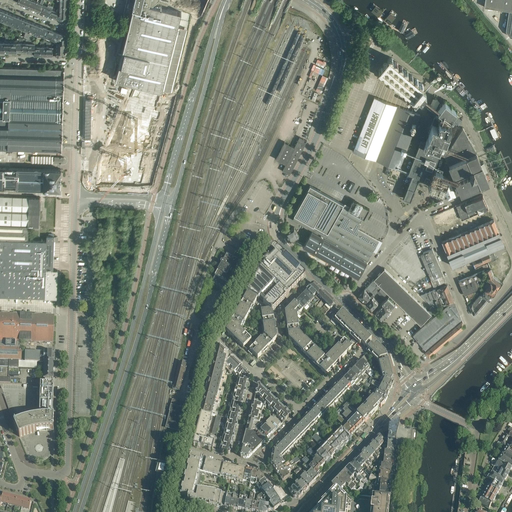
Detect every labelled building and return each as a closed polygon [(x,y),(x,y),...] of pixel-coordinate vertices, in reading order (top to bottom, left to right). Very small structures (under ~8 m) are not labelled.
[(30,0),(28,7),(33,9),(39,11),(42,4),(43,0),(30,0)] [(102,166),(101,185),(138,186),(151,185),(156,168),(158,159),(166,129),(169,117),(174,100),(157,99),(159,89),(162,89),(181,12),(143,3),(143,0),(126,0),(123,14),(131,16),(119,64),(121,64),(118,77),(136,81),(135,83),(130,98),(123,115),(118,127),(110,146),(102,166)] [(511,0),(484,0),(484,7),(509,11),(505,31),(510,36),(511,36),(511,0)] [(42,4),(39,11),(44,13),(48,4),(45,3),(44,5),(42,4)] [(372,5),(368,9),(377,17),(381,13),(372,5)] [(0,9),(0,19),(5,21),(9,13),(1,10),(0,9)] [(51,11),(49,15),(55,18),(62,20),(66,18),(58,14),(57,14),(57,13),(51,11)] [(391,11),(383,20),(388,24),(396,15),(391,11)] [(9,13),(5,21),(13,24),(12,25),(10,29),(13,30),(15,26),(14,26),(15,25),(22,28),(26,20),(12,14),(9,13)] [(22,28),(22,30),(26,31),(24,36),(24,38),(28,39),(29,36),(29,35),(32,36),(33,32),(39,35),(43,27),(26,20),(22,28)] [(401,20),(397,32),(402,34),(407,22),(401,20)] [(43,27),(39,35),(45,37),(48,29),(43,27)] [(414,28),(403,34),(406,40),(417,33),(414,28)] [(48,29),(45,37),(51,39),(54,31),(48,29)] [(54,31),(51,39),(56,41),(57,39),(60,34),(54,31)] [(0,41),(0,51),(17,52),(17,43),(17,42),(9,42),(9,41),(9,37),(11,37),(11,33),(5,32),(5,37),(6,37),(6,41),(6,42),(0,41)] [(60,34),(57,39),(61,41),(61,43),(65,43),(65,38),(63,35),(60,34)] [(54,48),(54,50),(56,50),(62,50),(65,52),(65,43),(61,43),(57,43),(57,48),(54,48)] [(317,53),(323,55),(326,48),(320,46),(317,53)] [(0,148),(2,149),(7,149),(61,151),(62,151),(64,69),(27,68),(24,68),(22,67),(19,67),(17,67),(14,67),(12,67),(5,67),(0,66),(0,148)] [(311,69),(310,74),(312,75),(313,71),(322,75),(324,69),(315,66),(314,70),(311,69)] [(322,75),(315,90),(321,93),(328,77),(322,75)] [(423,92),(418,98),(421,100),(426,94),(423,92)] [(374,97),(353,152),(399,170),(420,114),(374,97)] [(438,110),(436,115),(446,118),(447,117),(450,119),(457,110),(445,101),(442,104),(440,103),(439,105),(440,106),(438,110)] [(412,174),(403,198),(410,200),(411,199),(412,199),(413,197),(411,196),(419,177),(420,177),(420,181),(423,180),(423,178),(429,181),(430,176),(431,177),(428,186),(430,187),(442,192),(446,184),(445,183),(446,183),(448,177),(441,174),(442,170),(438,168),(435,167),(434,167),(439,153),(443,154),(445,155),(449,148),(448,147),(443,145),(444,142),(445,142),(444,142),(445,139),(446,140),(449,130),(448,130),(451,124),(434,117),(427,135),(425,139),(426,140),(425,141),(421,140),(408,173),(412,174)] [(446,194),(435,199),(437,203),(478,186),(488,181),(484,170),(480,162),(476,152),(462,128),(457,136),(455,135),(449,143),(450,144),(451,145),(449,148),(445,155),(453,177),(469,170),(471,174),(456,181),(455,179),(446,183),(445,183),(446,184),(447,186),(444,189),(446,194)] [(284,142),(275,159),(277,160),(280,161),(282,162),(284,163),(285,164),(284,167),(282,171),(286,173),(289,174),(289,175),(307,141),(306,141),(299,137),(294,147),(284,142)] [(0,187),(60,190),(61,170),(0,167),(0,187)] [(296,215),(293,220),(312,231),(308,237),(307,236),(305,239),(307,240),(303,246),(303,247),(307,249),(316,254),(317,251),(322,254),(321,257),(354,275),(358,277),(367,262),(373,251),(378,242),(379,240),(358,229),(361,223),(359,222),(362,217),(364,219),(369,209),(362,205),(362,204),(357,201),(356,202),(353,200),(348,209),(347,209),(347,208),(344,206),(343,207),(343,206),(342,206),(344,204),(310,185),(294,214),(296,215)] [(483,195),(456,206),(462,220),(469,217),(488,209),(489,208),(483,195)] [(0,196),(0,268),(53,270),(54,242),(55,242),(56,237),(54,237),(47,237),(46,241),(28,240),(28,226),(39,226),(40,198),(33,198),(28,197),(9,197),(4,197),(0,196)] [(461,234),(442,242),(452,266),(471,258),(492,249),(504,245),(494,220),(478,226),(470,230),(461,234)] [(294,227),(288,230),(285,231),(290,240),(298,236),(294,227)] [(305,277),(305,275),(278,249),(277,249),(276,247),(273,247),(271,249),(271,252),(274,255),(270,259),(287,276),(297,285),(305,277)] [(434,286),(445,281),(432,249),(423,253),(423,254),(420,255),(434,286)] [(221,265),(212,282),(228,291),(243,264),(227,255),(223,262),(222,262),(221,262),(220,263),(220,264),(221,264),(221,265)] [(264,263),(265,264),(261,269),(247,293),(257,299),(259,300),(259,299),(261,297),(274,283),(277,286),(287,276),(270,259),(268,258),(264,263)] [(0,268),(0,296),(57,299),(58,270),(53,270),(0,268)] [(431,314),(384,268),(373,280),(381,287),(389,295),(396,302),(420,325),(431,314)] [(488,280),(497,288),(498,288),(502,283),(493,276),(490,268),(484,271),(488,280)] [(469,277),(458,281),(464,295),(467,294),(473,291),(476,290),(479,287),(479,286),(481,284),(482,283),(479,278),(478,274),(476,274),(469,277)] [(270,310),(272,312),(297,285),(287,276),(277,286),(276,287),(277,288),(265,301),(261,297),(259,299),(264,305),(270,310)] [(372,296),(373,295),(377,292),(381,287),(373,280),(365,289),(369,293),(372,296)] [(492,295),(498,288),(497,288),(488,280),(484,285),(482,285),(483,289),(484,289),(492,295)] [(454,301),(447,284),(445,281),(434,286),(435,289),(442,306),(451,302),(454,301)] [(318,297),(323,292),(314,284),(312,284),(309,288),(317,296),(318,297)] [(479,287),(476,290),(480,294),(488,300),(489,300),(490,298),(492,295),(484,289),(483,289),(482,285),(481,286),(482,288),(484,289),(483,290),(479,286),(479,287)] [(377,292),(384,299),(389,295),(381,287),(377,292)] [(314,299),(315,298),(317,296),(309,288),(306,291),(314,299)] [(421,295),(432,306),(435,309),(437,307),(442,306),(435,289),(421,295)] [(364,290),(358,296),(366,303),(372,296),(369,293),(369,294),(364,290)] [(306,291),(302,295),(313,306),(314,305),(315,306),(319,302),(315,298),(314,299),(306,291)] [(319,302),(315,306),(324,315),(330,309),(334,305),(334,304),(334,303),(331,300),(323,292),(318,297),(317,296),(315,298),(319,302)] [(257,299),(247,293),(240,306),(250,312),(255,304),(257,299)] [(302,295),(295,303),(306,313),(313,306),(302,295)] [(382,305),(375,312),(381,318),(396,302),(389,295),(384,299),(380,304),(382,305)] [(372,296),(366,303),(371,309),(378,302),(372,296)] [(257,299),(255,304),(258,306),(259,304),(264,310),(264,311),(270,310),(264,305),(259,299),(259,300),(257,299)] [(451,302),(447,305),(460,321),(462,320),(459,314),(454,301),(451,302)] [(293,304),(285,313),(290,318),(297,317),(299,315),(301,317),(303,314),(307,318),(305,320),(309,324),(312,320),(306,313),(295,303),(293,304)] [(460,321),(447,305),(416,332),(413,335),(423,347),(426,350),(460,321)] [(250,312),(240,306),(233,319),(243,324),(250,312)] [(261,312),(263,326),(274,325),(273,313),(272,312),(270,310),(264,311),(261,312)] [(344,329),(352,321),(343,312),(340,314),(338,312),(332,318),(334,321),(335,320),(344,329)] [(0,360),(19,361),(21,362),(22,352),(22,348),(21,348),(21,342),(53,343),(54,316),(8,314),(1,314),(0,313),(0,360)] [(299,333),(297,317),(290,318),(285,313),(289,339),(293,334),(299,333)] [(243,324),(233,319),(226,331),(240,329),(243,324)] [(426,350),(425,351),(429,356),(438,349),(447,341),(456,333),(464,326),(462,320),(460,321),(426,350)] [(344,329),(354,338),(362,330),(352,321),(344,329)] [(277,339),(274,325),(263,326),(264,335),(277,339)] [(253,344),(250,341),(251,340),(240,329),(226,331),(243,348),(244,348),(247,351),(253,344)] [(369,342),(371,340),(362,330),(354,338),(360,344),(361,343),(365,346),(369,342)] [(289,339),(292,342),(298,347),(305,339),(299,333),(293,334),(289,339)] [(264,335),(257,342),(266,350),(277,339),(264,335)] [(331,345),(337,338),(338,337),(337,335),(329,343),(331,345)] [(326,375),(352,348),(342,338),(338,342),(340,344),(326,359),(326,375)] [(305,339),(298,347),(299,349),(302,352),(326,375),(326,359),(307,340),(305,339)] [(248,352),(251,355),(253,354),(258,359),(266,350),(257,342),(248,352)] [(369,342),(365,346),(367,349),(366,350),(368,352),(378,362),(386,353),(376,344),(373,347),(371,345),(369,342)] [(220,347),(218,347),(216,355),(225,357),(225,354),(224,354),(224,353),(226,352),(220,347)] [(25,352),(25,362),(43,362),(44,362),(45,352),(25,352)] [(45,352),(44,362),(54,363),(55,363),(55,358),(55,353),(45,352)] [(389,368),(386,353),(378,362),(380,370),(389,368)] [(226,357),(225,357),(216,355),(215,360),(225,363),(226,357)] [(372,363),(364,356),(362,358),(369,366),(372,363)] [(237,363),(233,359),(229,363),(227,365),(229,368),(228,369),(230,370),(237,363)] [(361,359),(357,363),(365,371),(365,372),(368,375),(369,373),(372,370),(361,359)] [(19,361),(0,360),(0,382),(10,383),(11,378),(9,377),(9,368),(19,369),(19,368),(19,361)] [(176,377),(173,389),(177,390),(178,391),(180,391),(182,383),(186,367),(187,364),(185,363),(184,363),(179,362),(176,377)] [(232,371),(235,373),(241,367),(237,363),(230,370),(231,372),(232,371)] [(357,363),(353,367),(362,376),(365,372),(357,363)] [(224,368),(213,365),(212,371),(222,374),(224,368)] [(240,376),(245,371),(241,367),(235,373),(234,374),(236,376),(238,375),(239,376),(240,376)] [(353,367),(349,371),(359,381),(361,379),(363,381),(364,381),(366,383),(367,381),(365,379),(362,376),(353,367)] [(382,378),(381,378),(394,384),(389,368),(380,370),(382,378)] [(223,374),(222,374),(212,371),(210,377),(224,380),(224,379),(222,378),(223,374)] [(346,375),(354,383),(356,385),(360,381),(359,381),(349,371),(346,375)] [(346,375),(342,379),(351,387),(352,388),(356,392),(360,389),(357,386),(355,388),(352,385),(354,383),(346,375)] [(381,382),(379,385),(391,390),(394,384),(381,378),(373,375),(372,376),(371,377),(381,382)] [(224,380),(210,377),(209,383),(220,386),(221,381),(224,382),(224,380)] [(230,381),(230,382),(247,386),(249,380),(245,379),(239,378),(238,380),(237,382),(235,382),(230,381)] [(351,387),(342,379),(338,383),(347,391),(351,387)] [(380,389),(379,392),(388,396),(391,390),(379,385),(370,381),(368,380),(367,381),(366,383),(363,385),(368,387),(370,384),(380,389)] [(236,389),(246,392),(247,386),(230,382),(230,383),(235,384),(236,384),(236,387),(236,389)] [(220,386),(209,383),(207,389),(221,392),(221,391),(219,390),(220,386)] [(343,396),(347,391),(338,383),(334,387),(343,396)] [(34,419),(27,420),(21,422),(14,425),(19,437),(22,436),(24,435),(27,434),(28,434),(31,433),(32,433),(34,432),(37,432),(40,431),(43,431),(46,431),(50,431),(51,431),(54,431),(54,417),(53,417),(54,385),(40,384),(39,418),(34,420),(34,419)] [(261,393),(261,394),(265,390),(260,385),(258,386),(255,394),(259,395),(260,393),(261,393)] [(343,396),(334,387),(330,391),(338,400),(343,396)] [(221,392),(207,389),(206,395),(217,397),(218,393),(221,393),(221,392)] [(227,392),(227,393),(244,397),(246,392),(236,389),(235,391),(234,393),(232,393),(227,392)] [(262,402),(269,394),(265,390),(261,394),(259,396),(261,398),(260,399),(262,402)] [(385,403),(388,396),(379,392),(374,390),(373,394),(370,392),(369,394),(365,392),(365,394),(373,397),(385,403)] [(334,404),(338,400),(330,391),(326,395),(334,404)] [(233,400),(243,403),(244,397),(227,393),(227,394),(232,395),(234,396),(233,398),(233,400)] [(273,398),(269,394),(262,402),(265,404),(266,403),(268,404),(273,398)] [(217,397),(206,395),(204,400),(218,404),(218,403),(216,402),(217,397)] [(334,404),(326,395),(322,400),(330,408),(334,404)] [(380,407),(380,408),(385,404),(385,403),(373,397),(360,410),(358,408),(357,410),(356,410),(352,407),(348,402),(346,404),(345,404),(349,407),(354,413),(356,414),(365,423),(380,407)] [(268,407),(270,410),(278,402),(273,398),(268,404),(269,406),(268,407)] [(170,411),(165,428),(166,428),(169,429),(182,432),(184,433),(190,410),(189,410),(191,404),(180,401),(176,400),(172,399),(171,405),(170,408),(169,411),(170,411)] [(218,404),(204,400),(203,406),(214,409),(215,405),(218,405),(218,404)] [(225,403),(224,404),(241,409),(243,403),(233,400),(232,403),(232,402),(231,405),(229,404),(225,403)] [(326,412),(330,408),(322,400),(318,404),(326,412)] [(275,411),(276,412),(282,407),(278,402),(270,410),(273,412),(275,411)] [(253,403),(252,409),(262,411),(263,408),(265,408),(266,408),(266,406),(261,405),(259,404),(256,404),(253,403)] [(230,412),(240,414),(241,409),(224,404),(224,405),(229,406),(229,407),(231,407),(230,409),(230,410),(230,412)] [(326,412),(318,404),(314,408),(322,416),(326,412)] [(341,409),(344,412),(360,427),(362,426),(363,426),(365,424),(365,423),(356,414),(354,416),(352,415),(347,410),(349,407),(345,404),(344,405),(341,409)] [(214,409),(203,406),(201,413),(212,415),(215,416),(215,415),(213,414),(214,409)] [(279,418),(286,411),(282,407),(276,412),(278,414),(276,416),(279,418)] [(318,421),(322,416),(314,408),(309,412),(318,421)] [(250,414),(263,418),(263,416),(261,416),(262,413),(261,413),(262,411),(252,409),(250,414)] [(283,419),(285,421),(289,416),(289,414),(286,411),(279,418),(281,421),(283,419)] [(222,415),(221,416),(239,420),(240,414),(230,412),(229,414),(228,416),(226,416),(222,415)] [(318,421),(309,412),(305,417),(314,425),(318,421)] [(344,412),(341,414),(344,417),(348,422),(349,422),(350,421),(350,422),(347,425),(355,433),(356,433),(358,431),(358,430),(360,427),(344,412)] [(212,415),(201,413),(195,438),(199,439),(203,440),(206,440),(212,415)] [(262,419),(263,418),(250,414),(249,420),(257,422),(259,422),(260,420),(260,418),(262,419)] [(218,427),(219,426),(221,417),(216,415),(212,433),(216,434),(218,428),(218,427)] [(227,423),(237,426),(239,420),(221,416),(221,417),(226,418),(228,419),(227,421),(227,423)] [(345,427),(346,428),(343,431),(350,438),(355,433),(347,425),(341,419),(338,416),(335,419),(343,427),(344,428),(345,427)] [(310,429),(314,425),(305,417),(301,421),(310,429)] [(393,428),(379,436),(384,440),(385,442),(386,440),(388,440),(392,441),(395,441),(396,441),(401,441),(400,444),(410,445),(411,442),(412,443),(413,428),(412,428),(413,417),(397,426),(396,427),(393,428)] [(269,421),(270,421),(269,421),(277,429),(281,425),(273,418),(272,420),(271,419),(269,421)] [(277,429),(269,421),(270,421),(269,421),(268,419),(266,421),(268,422),(266,424),(267,425),(265,426),(272,433),(277,429)] [(249,420),(246,431),(252,432),(254,430),(257,425),(257,422),(249,420)] [(310,429),(301,421),(297,425),(306,433),(310,429)] [(254,430),(252,432),(253,433),(257,429),(260,427),(261,428),(263,425),(262,424),(259,422),(257,422),(257,425),(254,430)] [(320,430),(324,426),(319,422),(316,427),(320,430)] [(219,426),(218,427),(236,431),(237,426),(227,423),(226,425),(225,427),(224,427),(223,427),(219,426)] [(263,425),(261,428),(260,428),(261,430),(260,432),(262,433),(268,438),(272,433),(265,426),(263,425)] [(302,437),(306,433),(297,425),(293,429),(302,437)] [(236,431),(218,427),(218,428),(223,429),(225,430),(224,432),(224,434),(234,437),(236,431)] [(257,429),(253,433),(263,443),(268,438),(262,433),(260,432),(261,430),(260,428),(261,428),(260,427),(257,429)] [(298,442),(302,437),(293,429),(289,433),(298,442)] [(340,433),(337,436),(345,443),(346,443),(348,441),(348,440),(350,438),(343,431),(341,429),(339,432),(340,433)] [(246,431),(240,455),(241,457),(246,459),(248,458),(263,443),(253,433),(252,432),(246,431)] [(294,446),(298,442),(289,433),(285,438),(294,446)] [(216,437),(215,438),(233,443),(234,437),(224,434),(223,437),(223,436),(222,439),(221,438),(216,437)] [(505,434),(500,443),(503,445),(505,446),(510,437),(508,436),(505,434)] [(333,456),(335,454),(326,445),(315,435),(312,438),(320,446),(321,445),(323,448),(321,450),(330,459),(331,459),(333,457),(333,456)] [(335,438),(332,441),(340,448),(341,448),(343,447),(343,445),(345,443),(337,436),(336,435),(334,437),(335,438)] [(381,445),(384,448),(385,446),(382,444),(385,442),(379,436),(373,443),(379,448),(381,445)] [(195,438),(193,445),(197,446),(202,447),(206,448),(210,449),(212,450),(214,444),(215,440),(214,439),(213,439),(210,438),(209,442),(208,441),(206,440),(203,440),(199,439),(195,438)] [(221,444),(221,446),(231,449),(233,443),(215,438),(215,439),(220,440),(220,441),(222,441),(221,444)] [(290,450),(294,446),(285,438),(281,442),(290,450)] [(327,440),(324,444),(326,445),(335,454),(336,454),(338,452),(338,451),(340,448),(332,441),(331,440),(330,439),(328,441),(327,440)] [(286,454),(290,450),(281,442),(277,446),(286,454)] [(381,450),(379,448),(373,443),(368,448),(378,457),(379,455),(377,452),(379,450),(380,451),(381,450)] [(387,447),(385,446),(384,448),(384,452),(394,453),(395,444),(395,443),(388,443),(387,447)] [(282,458),(286,454),(277,446),(273,450),(281,457),(282,458)] [(379,458),(378,457),(368,448),(363,453),(372,461),(373,460),(371,458),(373,456),(377,460),(379,458)] [(511,469),(511,467),(511,454),(509,453),(511,450),(509,449),(507,448),(499,462),(511,469)] [(320,454),(317,456),(325,464),(326,464),(328,462),(328,461),(330,459),(321,450),(320,449),(318,452),(319,453),(320,454)] [(279,457),(281,457),(273,450),(270,464),(279,458),(279,457)] [(323,466),(325,464),(317,456),(310,450),(307,453),(310,456),(311,455),(313,458),(314,457),(315,458),(314,459),(315,459),(313,462),(313,463),(320,469),(321,469),(322,468),(323,467),(323,466)] [(363,453),(358,458),(371,470),(373,468),(371,466),(367,463),(369,460),(371,462),(372,461),(363,453)] [(195,499),(193,498),(192,498),(202,457),(192,455),(190,456),(180,495),(184,496),(183,500),(193,502),(193,501),(194,502),(195,499)] [(279,458),(270,464),(274,470),(281,465),(284,463),(284,462),(281,459),(279,458)] [(274,470),(278,476),(295,465),(298,462),(301,461),(298,458),(283,468),(281,465),(274,470)] [(305,458),(302,462),(303,463),(318,478),(321,475),(318,472),(320,469),(313,463),(310,460),(309,462),(305,458)] [(371,470),(358,458),(354,463),(362,471),(363,470),(361,469),(363,467),(366,469),(364,472),(369,476),(372,473),(370,471),(371,470)] [(393,467),(394,459),(384,458),(383,464),(382,464),(382,465),(393,467)] [(499,462),(494,460),(492,459),(491,462),(493,463),(497,465),(499,466),(498,468),(499,469),(498,469),(508,475),(511,469),(499,462)] [(220,463),(208,460),(206,460),(203,473),(216,476),(220,463)] [(301,461),(298,462),(301,465),(303,467),(302,467),(305,470),(303,473),(314,483),(318,478),(303,463),(302,462),(301,461)] [(156,485),(157,486),(160,487),(161,487),(163,487),(165,476),(166,473),(167,474),(168,470),(167,469),(168,465),(167,465),(161,463),(158,474),(156,485)] [(363,472),(362,471),(354,463),(349,468),(363,481),(365,479),(360,475),(363,472)] [(508,475),(498,469),(499,469),(498,468),(499,466),(497,465),(493,463),(491,466),(495,468),(491,473),(505,481),(508,475)] [(221,477),(230,480),(233,467),(230,466),(231,465),(228,464),(228,466),(224,465),(221,477)] [(295,465),(278,476),(282,482),(288,478),(290,477),(288,474),(289,473),(289,474),(298,467),(295,465)] [(372,472),(380,473),(392,474),(393,467),(382,465),(381,465),(381,469),(380,469),(374,469),(372,472)] [(242,487),(243,481),(245,476),(242,475),(243,468),(239,467),(239,469),(233,467),(230,480),(235,481),(235,483),(240,485),(240,487),(242,487)] [(365,483),(363,481),(349,468),(345,472),(354,481),(356,479),(360,482),(361,481),(364,484),(365,483)] [(243,481),(242,487),(244,488),(246,482),(246,481),(246,480),(251,481),(253,471),(246,469),(245,476),(243,481)] [(299,478),(309,488),(314,483),(303,473),(300,470),(294,474),(299,478)] [(250,483),(256,484),(259,472),(253,471),(251,481),(250,483)] [(259,472),(256,484),(256,485),(264,480),(259,472)] [(340,477),(356,492),(358,493),(361,493),(363,490),(360,487),(357,491),(354,488),(355,487),(352,483),(354,481),(345,472),(340,477)] [(369,479),(378,480),(392,482),(392,474),(380,473),(380,477),(379,476),(379,477),(371,476),(369,479)] [(488,479),(492,481),(501,487),(505,481),(491,473),(488,479)] [(340,477),(336,481),(345,490),(347,488),(351,491),(352,490),(355,493),(356,492),(340,477)] [(295,484),(304,493),(309,488),(299,478),(296,481),(297,482),(295,484)] [(261,488),(262,490),(268,486),(264,480),(256,485),(259,489),(261,488)] [(378,484),(372,483),(372,486),(391,488),(392,482),(378,480),(378,484)] [(332,486),(335,489),(350,503),(352,501),(346,495),(343,492),(345,490),(336,481),(332,486)] [(492,481),(489,487),(498,492),(501,487),(492,481)] [(293,498),(298,499),(304,493),(295,484),(293,482),(291,484),(293,485),(294,485),(295,486),(293,489),(292,488),(289,491),(293,498)] [(261,499),(265,496),(272,491),(268,486),(262,490),(264,492),(259,496),(261,499)] [(368,494),(390,496),(390,497),(391,488),(372,486),(369,486),(368,494)] [(486,492),(485,493),(495,498),(498,492),(489,487),(486,492)] [(240,497),(237,510),(245,511),(246,502),(247,498),(249,489),(245,488),(244,495),(244,498),(240,497)] [(196,499),(195,499),(194,502),(195,502),(195,503),(225,508),(227,493),(226,493),(226,494),(198,489),(196,499)] [(347,511),(348,510),(350,510),(351,504),(350,503),(335,489),(334,490),(313,511),(347,511)] [(265,496),(263,498),(265,501),(268,500),(270,502),(277,498),(272,491),(265,496)] [(227,493),(225,508),(231,509),(234,493),(233,493),(233,494),(227,493)] [(234,493),(231,509),(237,510),(240,497),(240,496),(235,495),(235,493),(234,493)] [(485,493),(482,499),(492,504),(495,498),(485,493)] [(2,497),(1,502),(8,504),(10,496),(3,494),(2,497)] [(246,502),(245,511),(247,511),(251,511),(253,504),(254,496),(254,495),(250,495),(249,502),(246,502)] [(10,496),(8,504),(15,506),(17,498),(10,496)] [(253,504),(251,511),(258,511),(260,502),(260,501),(261,499),(259,496),(257,497),(257,498),(256,503),(257,504),(253,504)] [(388,511),(389,506),(390,498),(372,496),(372,503),(371,503),(371,505),(370,511),(371,511),(370,511),(388,511)] [(17,498),(15,506),(22,508),(24,499),(17,498)] [(268,506),(267,511),(269,511),(270,510),(274,511),(281,507),(281,504),(277,498),(270,502),(271,503),(269,504),(270,505),(269,505),(269,506),(268,506)] [(24,499),(22,508),(29,510),(31,501),(24,499)] [(489,509),(492,504),(482,499),(479,504),(489,509)] [(260,502),(258,511),(267,511),(268,506),(266,506),(266,505),(267,503),(262,502),(262,501),(260,501),(260,502)]
